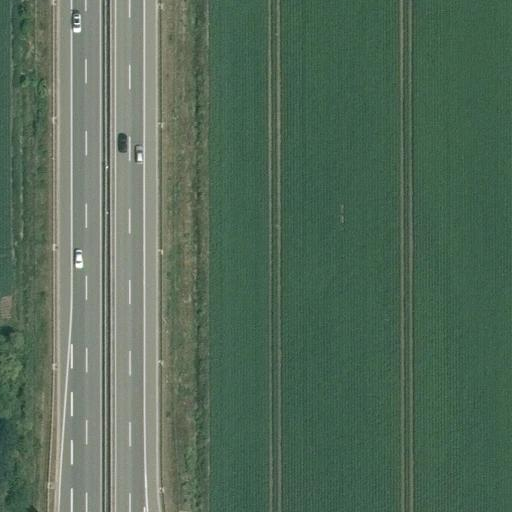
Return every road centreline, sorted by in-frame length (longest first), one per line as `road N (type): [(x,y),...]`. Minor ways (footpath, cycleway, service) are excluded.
road 1 (motorway): [(88,0),(87,511)]
road 2 (motorway): [(129,511),(128,0)]
